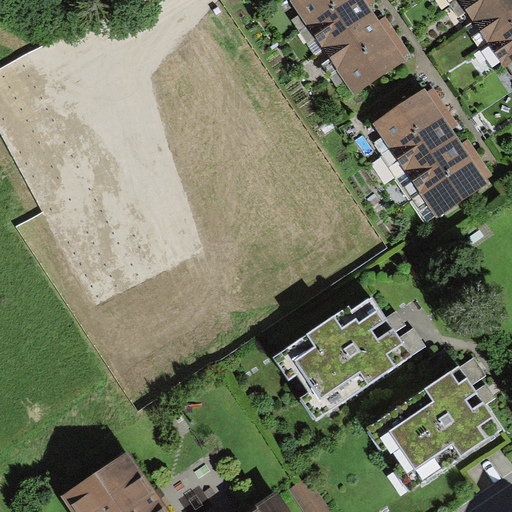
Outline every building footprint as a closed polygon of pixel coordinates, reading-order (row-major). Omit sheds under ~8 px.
[(292,0),(354,92),(403,59),(390,39),(382,28),(363,0),(292,0)] [(511,0),(459,0),(502,62),(511,55),(511,0)] [(123,236),(27,58),(0,72),(0,122),(96,303),(159,269),(137,228),(123,236)] [(422,88),(374,121),(436,214),(485,181),(477,169),(461,146),(444,121),(434,106),(422,88)] [(383,326),(367,302),(269,365),(284,388),(294,381),(305,400),(296,406),(310,426),(405,365),(387,337),(368,350),(362,339),(383,326)] [(473,403),(455,374),(373,427),(413,490),(496,436),(480,413),(466,422),(459,412),(473,403)] [(149,511),(119,465),(56,506),(59,511),(149,511)] [(324,511),(310,490),(293,501),(300,511),(324,511)] [(279,511),(271,500),(254,511),(279,511)]
